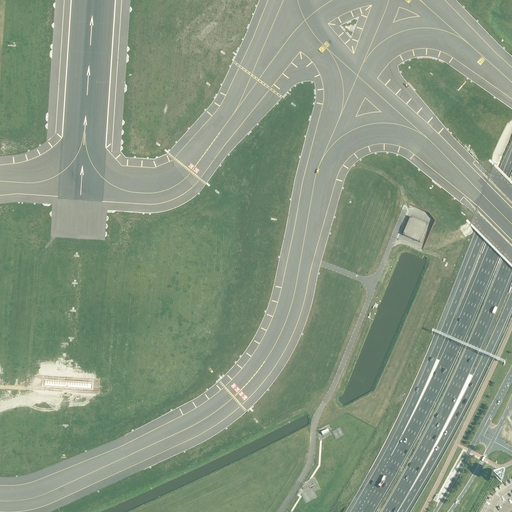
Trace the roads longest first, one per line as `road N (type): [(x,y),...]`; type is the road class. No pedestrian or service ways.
road 1 (motorway): [(511,159),(379,483)]
road 2 (motorway): [(511,205),(432,390),(379,483)]
road 3 (motorway): [(392,511),(511,254)]
road 4 (motorway): [(394,511),(417,484),(511,298)]
